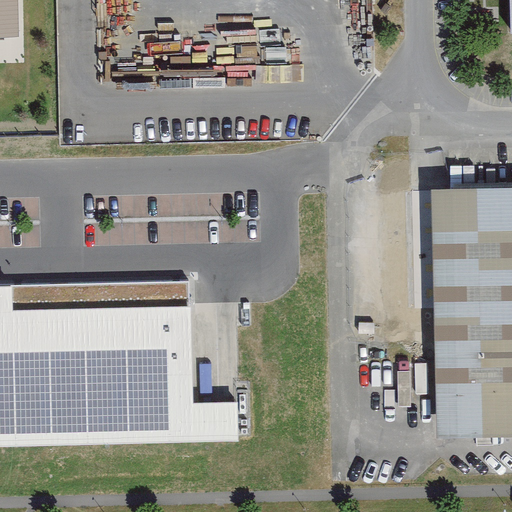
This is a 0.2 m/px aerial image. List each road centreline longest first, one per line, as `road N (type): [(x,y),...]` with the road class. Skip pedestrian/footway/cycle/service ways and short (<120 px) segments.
road 1 (unknown): [(511,437),(385,432),(371,412),(363,325),(382,132)]
road 2 (unknown): [(382,132),(349,114),(339,94),(291,55),(174,0)]
